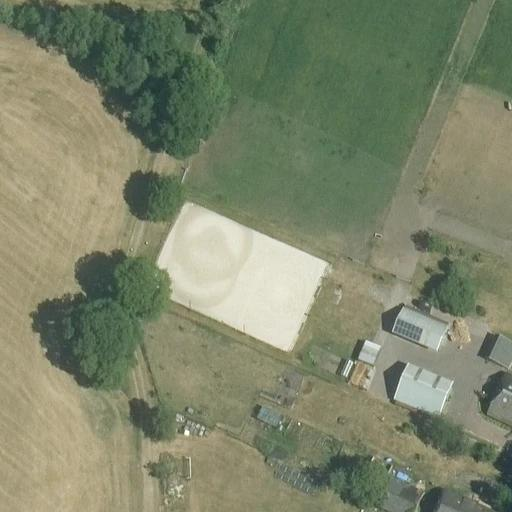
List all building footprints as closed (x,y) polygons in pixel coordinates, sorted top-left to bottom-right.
[(448,329),(403,311),(391,339),(436,358),(448,329)] [(511,343),(495,337),(486,361),(510,369),(511,364),(511,343)] [(365,345),(358,363),(373,370),(381,351),(365,345)] [(453,387),(408,368),(393,402),(438,421),(453,387)] [(511,382),(503,379),(485,417),(511,427),(511,382)] [(377,511),(378,511),(418,511),(426,495),(392,480),(377,511)] [(486,511),(444,493),(435,511),(486,511)]
